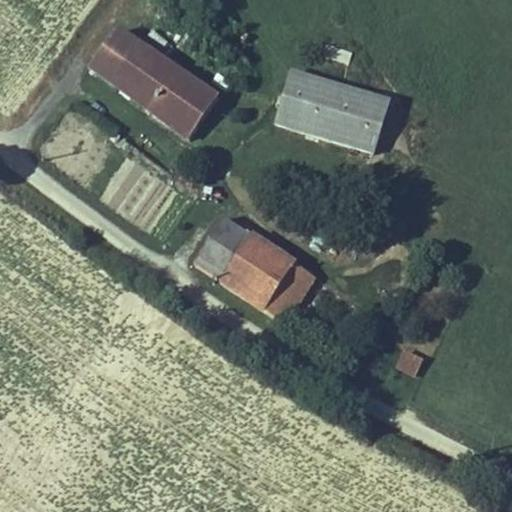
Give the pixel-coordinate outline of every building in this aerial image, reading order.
[(217,0),(179,0),(217,37),(239,51),(252,33),(220,2),(217,0)] [(127,84),(156,44),(134,26),(106,65),(127,84)] [(269,44),(252,33),(239,51),(254,60),(269,44)] [(172,58),(156,44),(127,84),(143,98),(172,58)] [(218,96),(172,58),(143,98),(190,136),(218,96)] [(387,104),(292,74),(278,126),(372,156),(387,104)] [(228,105),(218,96),(190,136),(199,143),(228,105)] [(325,283),(225,222),(199,263),(298,325),(325,283)] [(431,363),(414,352),(407,363),(424,373),(431,363)]
